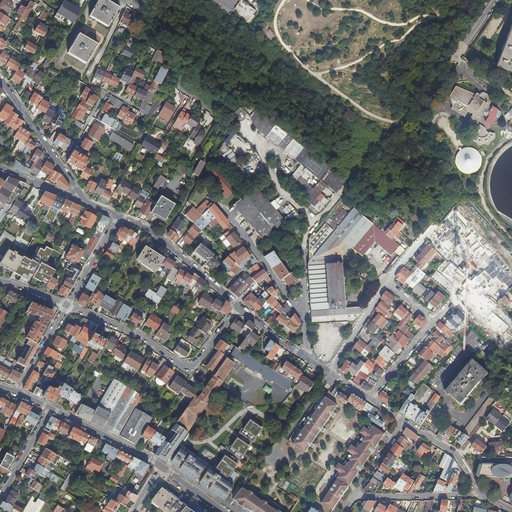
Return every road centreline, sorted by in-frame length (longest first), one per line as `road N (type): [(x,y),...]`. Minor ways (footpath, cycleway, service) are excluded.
road 1 (unclassified): [(238,306),(186,367),(140,335),(67,305)]
road 2 (tertiary): [(118,215),(151,231),(238,306)]
road 3 (tertiary): [(84,202),(0,77)]
road 4 (residential): [(218,203),(305,315)]
road 5 (secondary): [(161,465),(50,408)]
road 6 (residential): [(478,491),(356,493)]
